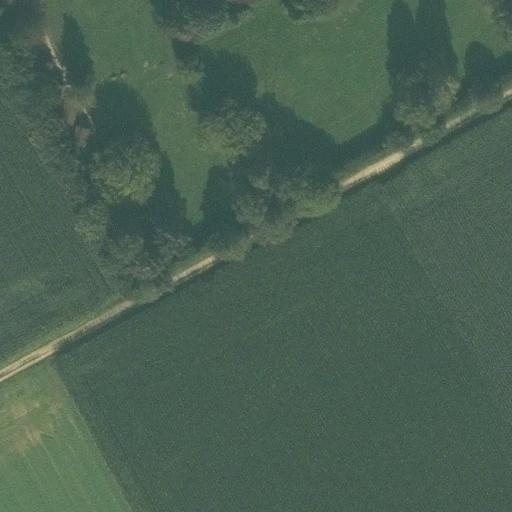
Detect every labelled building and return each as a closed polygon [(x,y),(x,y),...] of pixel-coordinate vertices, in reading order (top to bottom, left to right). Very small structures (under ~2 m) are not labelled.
[(17,0),(1,0),(0,5),(0,13),(12,17),(17,0)] [(28,22),(13,18),(8,36),(23,40),(28,22)] [(41,42),(27,38),(22,57),(36,60),(41,42)] [(54,63),(39,59),(34,78),(48,82),(54,63)] [(60,105),(66,86),(51,82),(46,101),(60,105)] [(73,125),(78,107),(64,103),(59,122),(73,125)] [(85,148),(90,129),(75,126),(70,144),(85,148)]
